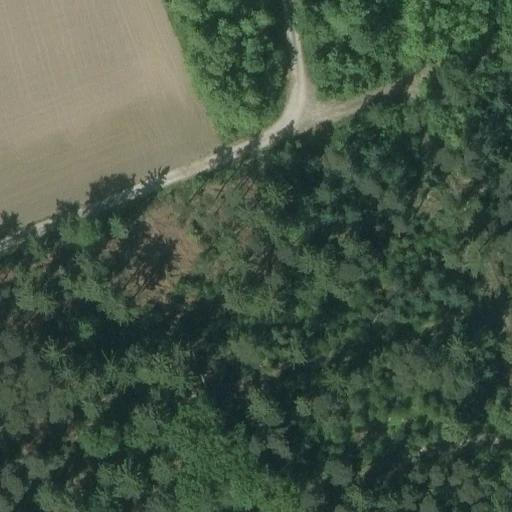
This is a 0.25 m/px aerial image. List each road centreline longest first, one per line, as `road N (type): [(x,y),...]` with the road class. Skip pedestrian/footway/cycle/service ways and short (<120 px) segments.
road 1 (track): [(0,249),(265,162)]
road 2 (track): [(289,0),(265,162)]
